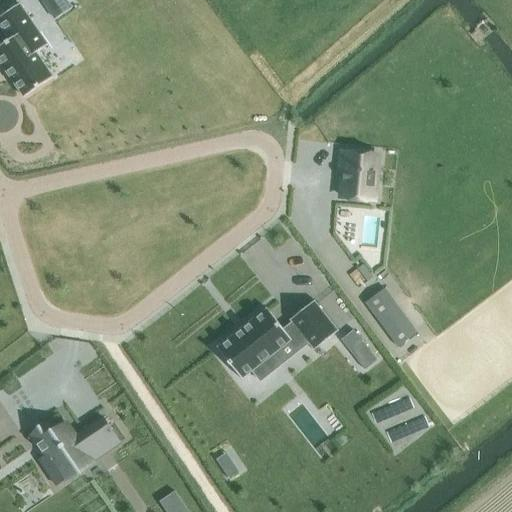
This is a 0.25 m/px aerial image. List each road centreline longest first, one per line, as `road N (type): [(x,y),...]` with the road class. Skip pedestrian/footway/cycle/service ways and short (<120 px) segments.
road 1 (residential): [(2,193),(35,307),(51,319),(112,328),(264,216),(275,157),(260,140),(236,141)]
road 2 (residential): [(236,141),(2,193)]
road 3 (unknown): [(112,328),(176,437)]
